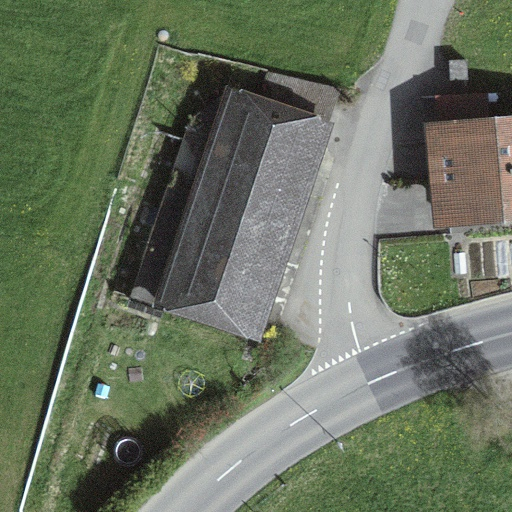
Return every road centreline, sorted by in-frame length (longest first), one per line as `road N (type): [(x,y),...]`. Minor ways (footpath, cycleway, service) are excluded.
road 1 (unclassified): [(423,0),(350,232),(348,305),(370,382)]
road 2 (secondary): [(185,511),(247,456),(370,382)]
road 3 (secondary): [(370,382),(511,334)]
